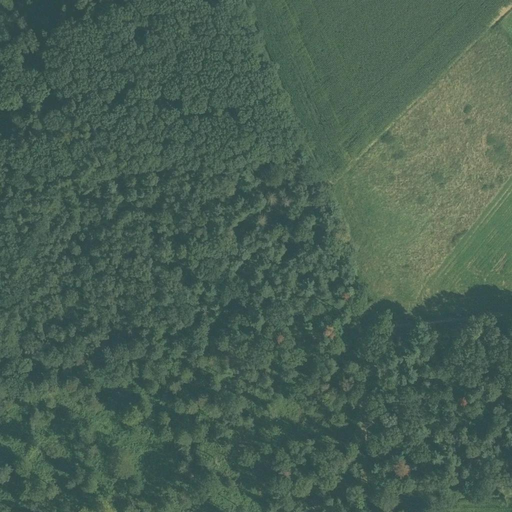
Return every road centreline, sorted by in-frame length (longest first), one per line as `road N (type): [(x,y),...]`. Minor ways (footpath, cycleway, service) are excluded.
road 1 (track): [(243,0),(356,266),(367,511)]
road 2 (track): [(0,377),(364,336)]
road 3 (track): [(511,317),(364,336)]
